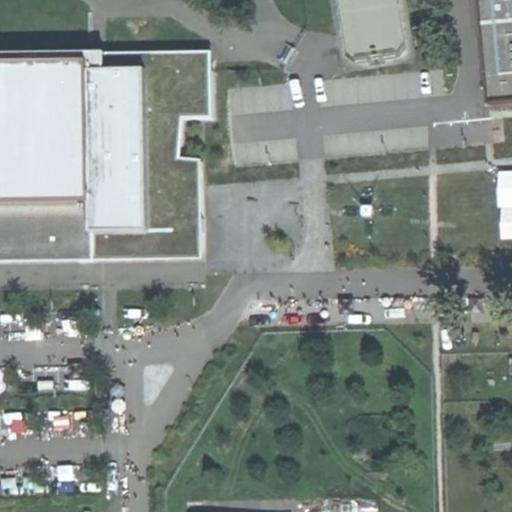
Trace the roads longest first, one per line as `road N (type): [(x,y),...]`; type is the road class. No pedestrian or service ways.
road 1 (residential): [(511,283),(246,289),(216,332)]
road 2 (residential): [(216,332),(130,348),(134,449)]
road 3 (residential): [(216,332),(134,449)]
